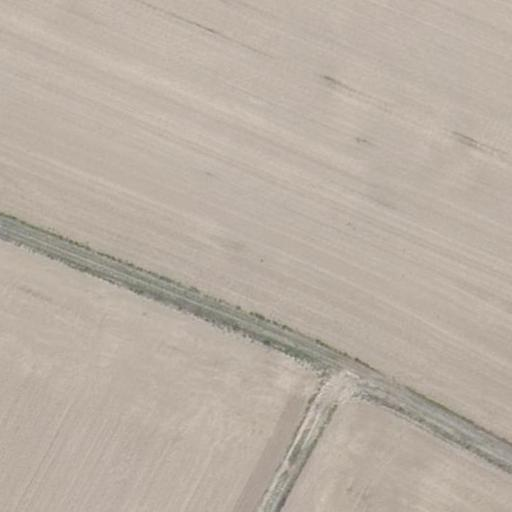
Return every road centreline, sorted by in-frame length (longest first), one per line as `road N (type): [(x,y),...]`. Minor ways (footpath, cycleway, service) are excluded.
road 1 (track): [(0,227),(367,375)]
road 2 (track): [(267,511),(330,393),(367,375)]
road 3 (track): [(367,375),(511,459)]
